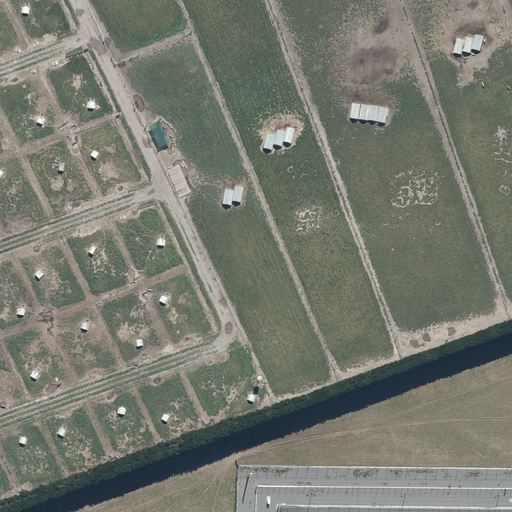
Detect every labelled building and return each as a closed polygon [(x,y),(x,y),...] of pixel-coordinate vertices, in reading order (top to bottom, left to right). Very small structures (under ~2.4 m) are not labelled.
[(285,17),(279,11),(269,21),(275,27),(285,17)] [(315,93),(309,88),(299,98),(305,104),(315,93)] [(472,184),(464,179),(457,193),(465,197),(472,184)] [(320,209),(298,194),(290,206),(312,221),(320,209)] [(391,248),(384,243),(375,256),(383,261),(391,248)]
